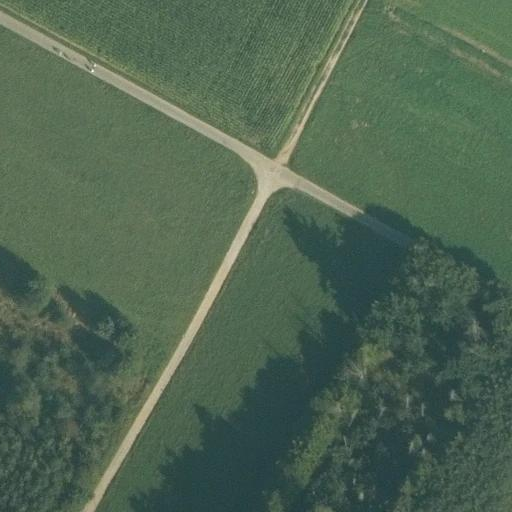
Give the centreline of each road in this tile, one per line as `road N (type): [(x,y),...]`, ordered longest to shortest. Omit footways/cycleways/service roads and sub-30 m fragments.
road 1 (unclassified): [(85,511),(271,171)]
road 2 (residential): [(271,171),(0,21)]
road 3 (residential): [(511,301),(271,171)]
road 4 (track): [(271,171),(361,0)]
